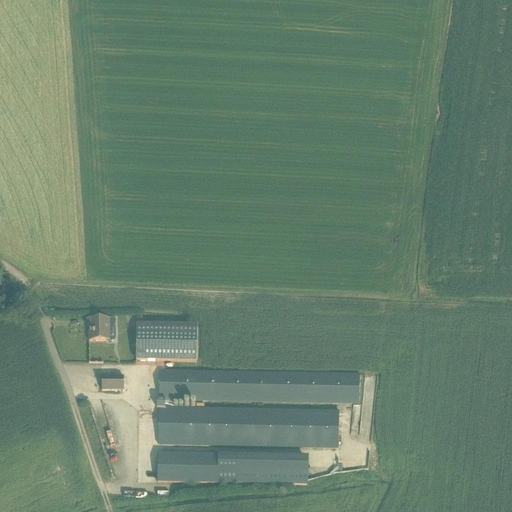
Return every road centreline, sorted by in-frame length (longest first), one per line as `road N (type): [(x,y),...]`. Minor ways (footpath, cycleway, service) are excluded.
road 1 (track): [(413,298),(454,0)]
road 2 (track): [(57,366),(110,511)]
road 3 (unclassified): [(0,257),(21,276),(57,366)]
